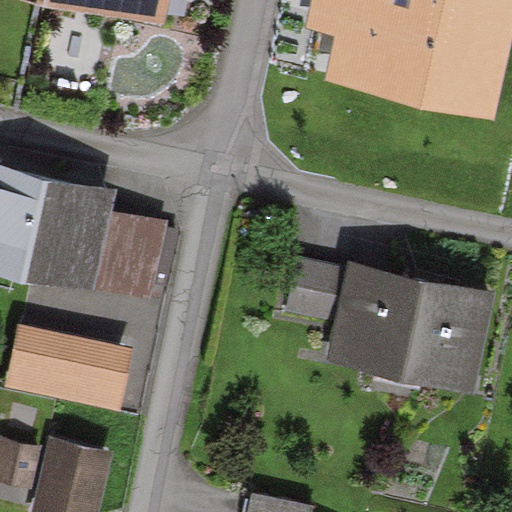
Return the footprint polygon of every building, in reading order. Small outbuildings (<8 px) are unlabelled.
[(502,0),(318,0),(316,11),(375,24),(367,59),(484,85),(502,0)] [(0,166),(0,249),(146,282),(159,223),(102,211),(107,190),(0,166)] [(286,306),(340,318),(332,355),(467,384),(486,296),(296,255),(286,306)] [(108,397),(118,348),(25,329),(15,378),(108,397)] [(0,467),(28,474),(34,444),(4,437),(0,454),(0,467)] [(54,439),(38,507),(60,511),(89,511),(104,450),(54,439)] [(254,491),(249,511),(306,511),(308,502),(254,491)]
